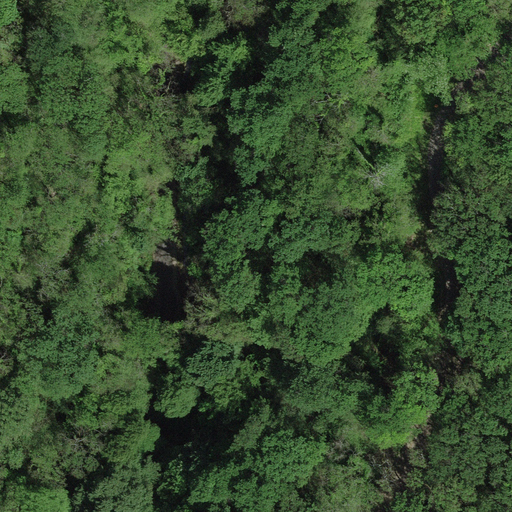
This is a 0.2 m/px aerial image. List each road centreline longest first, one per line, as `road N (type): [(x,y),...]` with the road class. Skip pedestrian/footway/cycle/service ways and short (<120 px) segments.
road 1 (unclassified): [(46,511),(166,314),(165,0)]
road 2 (track): [(397,511),(453,309),(436,146),(458,94),(511,39)]
